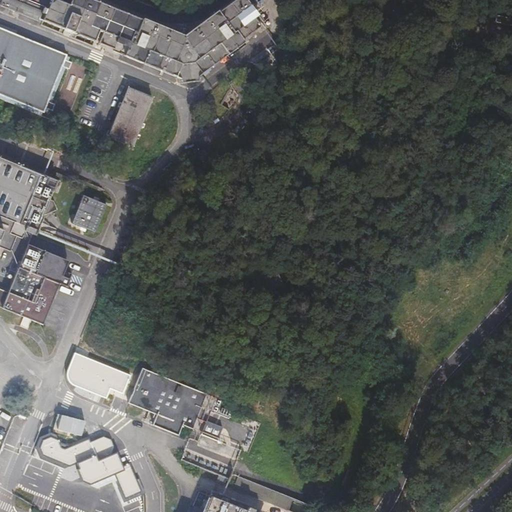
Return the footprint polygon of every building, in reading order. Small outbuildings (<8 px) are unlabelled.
[(93,0),(0,0),(0,5),(38,21),(39,19),(180,79),(181,84),(199,82),(198,77),(244,42),(236,31),(258,16),(246,0),(234,0),(185,37),(93,0)] [(407,13),(409,0),(394,0),(393,10),(407,13)] [(370,18),(373,6),(365,4),(362,15),(370,18)] [(422,15),(425,6),(415,4),(413,14),(422,15)] [(511,26),(511,19),(496,16),(494,22),(511,26)] [(511,36),(511,30),(496,27),(495,33),(511,36)] [(0,96),(44,116),(66,58),(0,31),(0,96)] [(270,112),(241,72),(227,82),(244,106),(251,101),(250,104),(250,105),(250,107),(262,123),(269,118),(266,115),(270,112)] [(142,124),(153,98),(127,87),(107,138),(115,141),(112,150),(120,153),(124,145),(132,148),(136,139),(138,139),(140,135),(138,135),(141,127),(143,128),(144,124),(142,124)] [(0,208),(40,224),(44,216),(58,210),(54,201),(50,200),(55,187),(59,189),(60,185),(57,184),(58,181),(0,156),(0,208)] [(95,232),(108,204),(84,194),(72,222),(95,232)] [(34,235),(36,230),(0,216),(0,246),(10,251),(16,237),(22,239),(25,232),(34,235)] [(0,307),(43,325),(59,284),(67,287),(70,279),(61,276),(67,260),(28,245),(8,293),(0,289),(0,307)] [(259,296),(283,285),(275,267),(271,270),(267,262),(258,266),(262,278),(252,282),(259,296)] [(193,430),(206,394),(142,368),(128,403),(157,415),(152,425),(178,436),(182,425),(193,430)] [(220,440),(225,427),(207,420),(202,434),(220,440)] [(111,455),(115,448),(111,440),(103,437),(90,442),(89,439),(65,449),(61,448),(58,440),(50,437),(42,440),(39,448),(43,456),(69,467),(96,455),(98,461),(111,455)] [(115,474),(109,460),(103,463),(109,477),(115,474)] [(293,499),(238,477),(233,489),(288,511),(293,499)] [(249,511),(212,497),(211,499),(207,497),(201,511),(249,511)]
